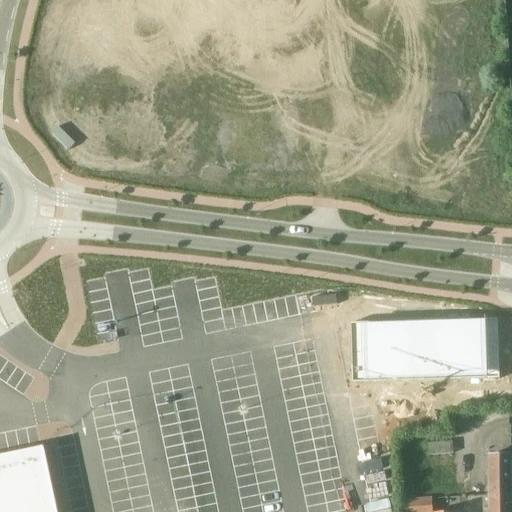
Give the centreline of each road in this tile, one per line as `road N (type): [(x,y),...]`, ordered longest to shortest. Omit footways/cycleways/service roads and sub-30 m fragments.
road 1 (tertiary): [(24,225),(511,284)]
road 2 (tertiary): [(511,253),(27,192)]
